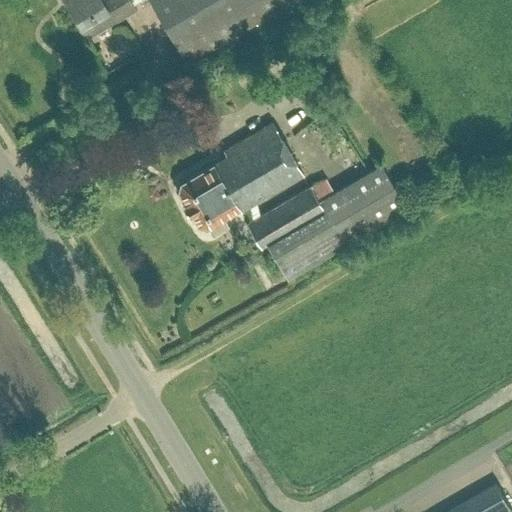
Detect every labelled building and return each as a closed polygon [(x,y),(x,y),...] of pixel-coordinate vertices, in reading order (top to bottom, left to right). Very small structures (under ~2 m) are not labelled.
[(82,0),(69,8),(86,37),(113,21),(134,8),(129,0),(82,0)] [(148,0),(186,63),(295,0),(148,0)] [(240,210),(261,197),(302,173),(271,120),(222,149),(225,154),(211,162),(212,162),(179,181),(177,189),(184,201),(182,202),(188,211),(190,210),(197,222),(204,224),(205,223),(211,233),(226,224),(221,215),(237,205),(240,210)] [(309,185),(268,209),(247,222),(261,246),(266,243),(286,278),(406,207),(385,172),(323,209),(309,185)] [(511,511),(511,508),(495,480),(439,511),(511,511)]
